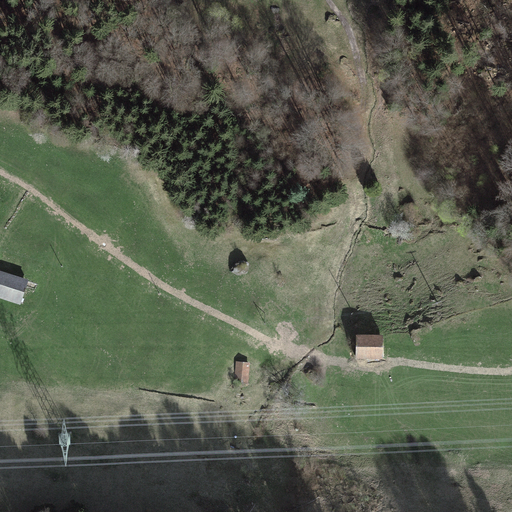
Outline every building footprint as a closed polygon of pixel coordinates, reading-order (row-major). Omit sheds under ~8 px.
[(0,272),(0,297),(16,303),(23,280),(0,272)] [(16,303),(19,304),(27,281),(23,280),(16,303)] [(357,336),(356,357),(380,358),(381,337),(357,336)] [(236,364),(235,383),(247,384),(249,365),(236,364)] [(315,374),(299,372),(297,389),(313,391),(315,374)]
